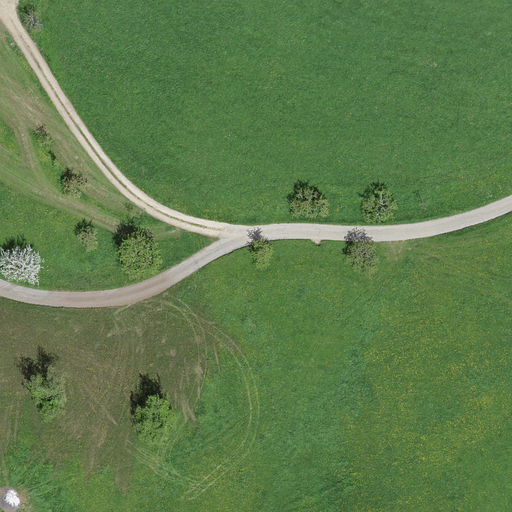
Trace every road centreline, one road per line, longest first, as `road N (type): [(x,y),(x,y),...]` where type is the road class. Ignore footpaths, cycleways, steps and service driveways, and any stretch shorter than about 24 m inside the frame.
road 1 (unclassified): [(0,286),(32,296),(112,296),(258,233),(405,231),(511,202)]
road 2 (track): [(239,238),(145,209),(55,98),(0,5)]
